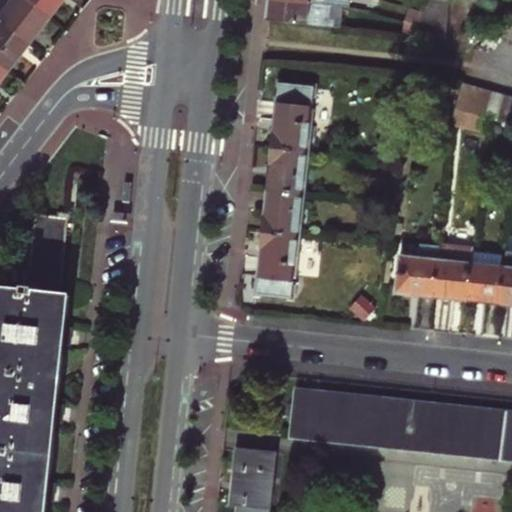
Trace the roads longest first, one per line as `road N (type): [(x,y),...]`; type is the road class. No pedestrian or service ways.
road 1 (residential): [(511,368),(179,333)]
road 2 (secondary): [(179,333),(204,103)]
road 3 (secondary): [(167,100),(142,329)]
road 4 (secondary): [(142,329),(123,511)]
road 5 (secondary): [(160,511),(179,333)]
road 6 (tertiary): [(172,58),(119,60),(82,73),(56,94),(29,136)]
road 7 (tertiary): [(29,136),(58,110),(96,96),(167,100)]
